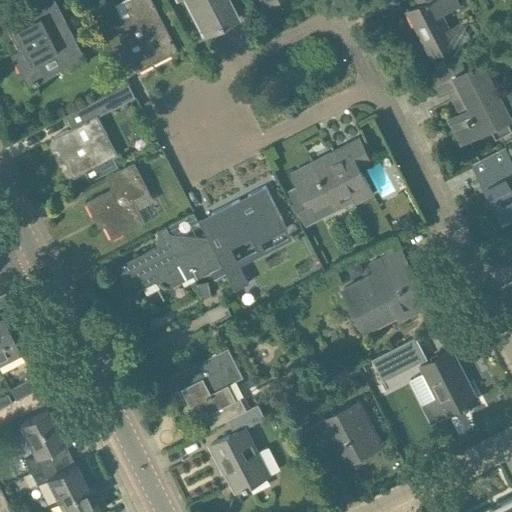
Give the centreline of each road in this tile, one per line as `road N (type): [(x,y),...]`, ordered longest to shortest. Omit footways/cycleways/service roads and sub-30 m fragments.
road 1 (residential): [(338,18),(189,92),(220,155),(372,87)]
road 2 (tertiary): [(161,511),(33,253)]
road 3 (residential): [(472,293),(372,87)]
road 4 (residential): [(368,511),(511,433)]
